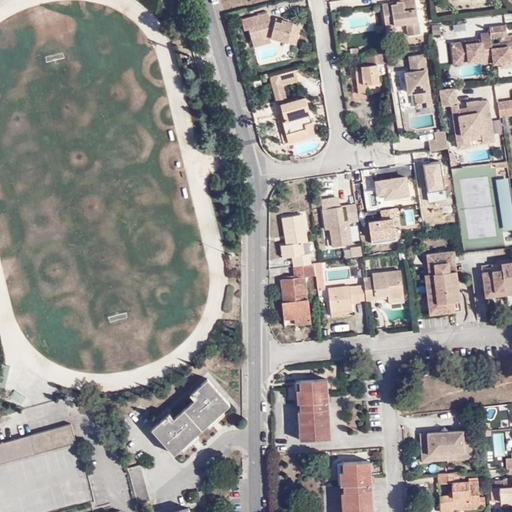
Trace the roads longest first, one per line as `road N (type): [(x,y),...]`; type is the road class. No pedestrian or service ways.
road 1 (residential): [(255,355),(251,172)]
road 2 (residential): [(251,172),(205,0)]
road 3 (residential): [(393,511),(383,345)]
road 4 (residential): [(343,156),(316,0)]
road 5 (residential): [(256,511),(255,355)]
road 6 (residential): [(511,328),(383,345)]
road 7 (residential): [(383,345),(255,355)]
